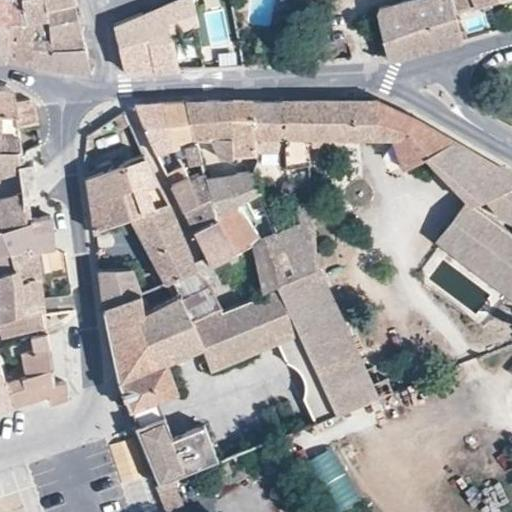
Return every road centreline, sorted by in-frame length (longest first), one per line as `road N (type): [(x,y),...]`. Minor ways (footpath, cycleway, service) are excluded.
road 1 (residential): [(0,449),(71,424),(92,408),(93,350),(63,91)]
road 2 (residential): [(404,76),(111,89)]
